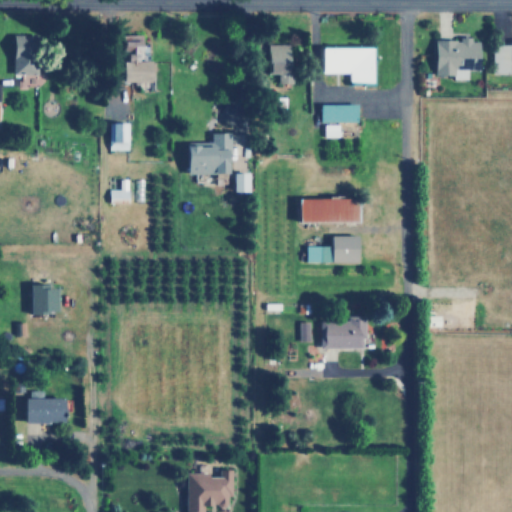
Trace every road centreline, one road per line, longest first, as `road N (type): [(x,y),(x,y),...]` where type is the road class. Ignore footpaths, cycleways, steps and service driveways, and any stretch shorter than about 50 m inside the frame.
road 1 (tertiary): [(0,0),(511,1)]
road 2 (residential): [(400,511),(398,1)]
